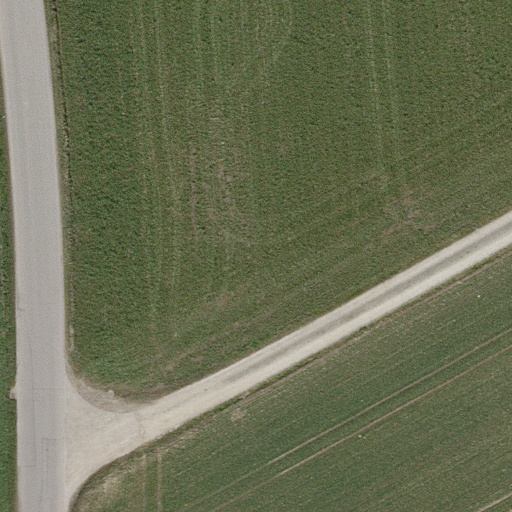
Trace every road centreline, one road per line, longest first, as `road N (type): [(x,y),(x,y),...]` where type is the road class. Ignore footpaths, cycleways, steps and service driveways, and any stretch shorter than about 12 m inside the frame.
road 1 (track): [(50,470),(511,211)]
road 2 (tertiary): [(49,511),(18,0)]
